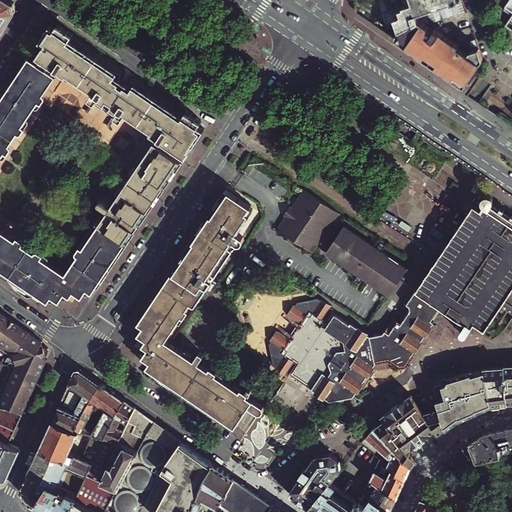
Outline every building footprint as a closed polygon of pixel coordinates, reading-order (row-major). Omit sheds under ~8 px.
[(0,0),(0,36),(16,10),(15,3),(9,0),(0,0)] [(378,0),(388,29),(397,26),(399,31),(419,19),(417,13),(454,0),(378,0)] [(427,25),(467,11),(463,0),(454,0),(417,13),(419,19),(399,31),(390,36),(464,86),(483,58),(476,38),(460,44),(436,28),(435,30),(427,25)] [(511,0),(508,0),(503,8),(511,13),(511,14),(505,24),(511,28),(511,0)] [(52,66),(60,71),(62,72),(63,70),(95,91),(92,96),(98,101),(99,99),(118,111),(117,113),(124,118),(127,113),(160,135),(136,170),(134,169),(125,182),(127,184),(67,272),(0,226),(0,160),(58,74),(41,63),(30,56),(0,101),(0,265),(12,274),(50,299),(53,294),(61,299),(67,291),(68,289),(60,284),(67,274),(79,282),(75,289),(84,295),(89,287),(96,292),(179,168),(178,167),(183,158),(185,159),(188,154),(188,155),(206,128),(201,124),(203,120),(187,109),(185,113),(138,81),(135,85),(119,74),(121,70),(73,38),(75,34),(59,24),(57,28),(52,24),(42,40),(47,43),(39,55),(44,58),(53,64),(52,66)] [(53,64),(44,58),(41,63),(58,74),(60,71),(52,66),(53,64)] [(337,231),(330,227),(323,222),(332,208),(305,189),(292,208),(290,207),(285,215),(287,217),(278,230),(313,253),(315,249),(322,254),(337,231)] [(197,231),(182,253),(183,255),(214,276),(236,245),(237,245),(240,244),(243,241),(241,237),(236,234),(249,215),(246,213),(250,207),(227,191),(221,200),(218,199),(197,231)] [(323,222),(330,227),(339,213),(332,208),(323,222)] [(408,268),(345,226),(326,253),(390,296),(408,268)] [(211,281),(214,276),(183,255),(180,260),(211,281)] [(177,260),(136,323),(143,327),(138,334),(146,340),(143,345),(147,348),(142,356),(150,362),(142,373),(204,416),(203,417),(215,426),(221,417),(234,426),(248,406),(253,399),(258,392),(251,387),(249,389),(248,388),(245,393),(199,362),(204,354),(199,351),(194,359),(166,340),(192,300),(196,303),(211,281),(180,260),(177,260)] [(71,294),(75,289),(79,282),(67,274),(60,284),(68,289),(67,291),(71,294)] [(511,290),(503,304),(511,309),(511,290)] [(402,322),(397,319),(409,363),(412,357),(411,356),(433,322),(432,321),(432,320),(431,320),(440,307),(416,291),(407,304),(408,305),(410,309),(409,311),(407,310),(401,318),(403,320),(402,322)] [(293,332),(310,349),(335,310),(335,309),(331,306),(332,305),(320,297),(298,302),(296,305),(294,304),(285,319),(297,327),(293,332)] [(335,310),(310,349),(317,356),(318,357),(326,368),(334,380),(366,332),(335,310)] [(0,311),(0,343),(14,354),(17,365),(0,403),(0,406),(8,409),(11,410),(23,415),(47,360),(42,358),(43,355),(46,356),(47,355),(49,354),(50,353),(50,352),(50,350),(49,348),(48,347),(45,346),(43,347),(42,349),(39,347),(43,342),(0,311)] [(384,334),(385,333),(395,319),(397,320),(397,319),(394,317),(384,331),(384,334)] [(395,319),(385,333),(391,360),(399,366),(391,328),(397,320),(395,319)] [(409,363),(397,319),(397,320),(391,328),(399,366),(400,367),(407,365),(409,363)] [(270,344),(273,356),(290,333),(280,326),(270,341),(272,342),(270,344)] [(290,333),(273,356),(275,365),(277,367),(276,368),(287,375),(288,374),(289,375),(291,374),(310,349),(293,332),(292,334),(290,333)] [(348,397),(351,396),(348,380),(368,376),(377,362),(371,335),(366,332),(334,380),(337,384),(348,397)] [(373,336),(378,361),(389,359),(384,334),(373,336)] [(291,374),(312,387),(326,368),(318,357),(317,356),(310,349),(291,374)] [(511,402),(511,366),(484,369),(485,373),(490,392),(490,396),(491,400),(492,405),(511,402)] [(326,368),(312,387),(324,395),(334,380),(326,368)] [(54,420),(76,430),(102,384),(80,369),(76,370),(54,420)] [(473,373),(462,376),(471,414),(490,405),(492,405),(491,400),(490,396),(490,392),(485,373),(473,376),(473,373)] [(312,387),(291,374),(289,375),(281,386),(271,399),(292,413),(312,387)] [(348,380),(351,396),(355,395),(368,376),(348,380)] [(471,414),(462,376),(461,376),(441,381),(443,388),(434,390),(446,428),(459,419),(471,414)] [(337,384),(334,380),(324,395),(331,400),(348,397),(337,384)] [(432,383),(434,390),(443,388),(441,381),(432,383)] [(80,432),(82,433),(98,405),(106,411),(94,434),(106,439),(126,401),(102,384),(76,430),(80,432)] [(312,387),(292,413),(305,422),(324,395),(312,387)] [(439,433),(446,428),(434,390),(418,396),(420,404),(429,434),(435,429),(439,433)] [(420,404),(418,396),(412,398),(410,395),(402,401),(406,407),(420,404)] [(264,410),(263,407),(253,399),(248,406),(258,414),(261,413),(264,410)] [(119,445),(125,432),(119,428),(123,422),(128,425),(135,408),(126,401),(106,439),(108,440),(119,445)] [(402,401),(390,410),(406,407),(402,401)] [(429,434),(420,404),(406,407),(427,435),(429,434)] [(0,439),(11,444),(23,415),(11,410),(8,409),(0,406),(0,439)] [(427,435),(406,407),(390,410),(416,444),(427,435)] [(135,408),(128,425),(125,432),(119,445),(127,449),(137,429),(139,426),(146,416),(135,408)] [(384,421),(377,427),(412,465),(416,460),(408,450),(416,444),(390,410),(382,417),(384,421)] [(137,429),(127,449),(138,454),(146,437),(156,423),(146,416),(139,426),(137,429)] [(71,453),(80,432),(76,430),(54,420),(41,448),(73,463),(76,455),(71,453)] [(105,511),(192,511),(207,474),(214,463),(156,423),(146,437),(138,454),(127,449),(119,445),(117,449),(102,482),(118,489),(105,511)] [(511,425),(487,432),(470,443),(472,462),(511,453),(511,425)] [(370,440),(366,446),(382,459),(405,479),(412,465),(377,427),(375,426),(367,437),(370,440)] [(88,436),(79,456),(81,458),(83,453),(85,454),(93,438),(88,436)] [(370,440),(367,437),(362,442),(366,446),(370,440)] [(49,483),(59,487),(67,467),(88,476),(97,455),(93,453),(98,440),(93,438),(85,454),(83,453),(81,458),(79,456),(76,455),(73,463),(41,448),(29,474),(49,483)] [(0,478),(8,477),(21,448),(11,444),(0,439),(0,478)] [(108,440),(106,444),(117,449),(119,445),(108,440)] [(88,476),(79,496),(69,511),(105,511),(118,489),(102,482),(117,449),(106,444),(103,443),(97,455),(88,476)] [(445,460),(440,468),(472,462),(470,443),(445,460)] [(333,479),(340,470),(338,458),(331,453),(316,457),(315,456),(293,489),(295,497),(309,507),(333,479)] [(369,481),(377,485),(374,489),(369,486),(364,491),(365,492),(391,510),(405,479),(382,459),(369,481)] [(235,478),(214,463),(207,474),(192,511),(202,511),(202,510),(201,508),(204,506),(205,503),(206,498),(219,507),(220,505),(235,478)] [(36,504),(43,492),(39,490),(42,486),(46,488),(49,483),(29,474),(23,488),(23,489),(25,496),(36,504)] [(283,511),(235,478),(220,505),(226,509),(223,511),(283,511)] [(389,511),(391,510),(365,492),(362,497),(362,500),(360,500),(360,498),(333,479),(309,507),(315,511),(389,511)] [(429,483),(416,511),(432,511),(434,510),(430,482),(429,483)] [(61,494),(64,489),(59,487),(49,483),(46,488),(43,492),(36,504),(48,511),(69,511),(79,496),(69,491),(66,497),(61,494)]
